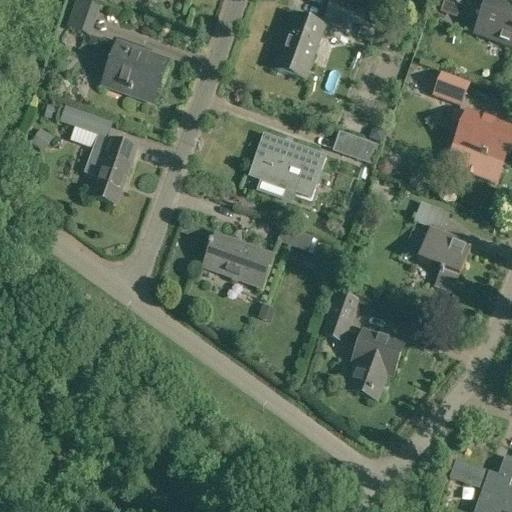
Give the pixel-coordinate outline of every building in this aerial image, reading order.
[(330,0),(322,24),(349,33),(353,22),(358,24),(363,10),(358,8),(358,6),(342,0),(330,0)] [(436,0),(436,1),(464,11),(467,0),(436,0)] [(489,0),(476,35),(511,48),(511,6),(495,0),(489,0)] [(65,30),(90,39),(100,10),(76,1),(65,30)] [(273,71),(304,82),(324,28),(293,17),(273,71)] [(102,88),(152,105),(167,63),(117,45),(102,88)] [(432,99),(461,110),(470,86),(441,75),(432,99)] [(51,121),(54,109),(47,107),(44,120),(51,121)] [(90,198),(116,207),(131,164),(136,150),(108,139),(112,126),(65,108),(59,124),(81,132),(97,138),(93,151),(84,175),(97,180),(90,198)] [(456,169),(488,181),(495,163),(501,165),(511,137),(511,131),(455,110),(452,119),(463,123),(454,147),(463,150),(456,169)] [(31,145),(43,153),(51,141),(40,133),(31,145)] [(333,153),(372,166),(379,147),(339,134),(333,153)] [(263,136),(248,178),(311,200),(326,158),(263,136)] [(380,174),(385,176),(390,173),(392,168),(389,162),(384,160),(379,162),(377,168),(380,174)] [(366,205),(374,207),(376,198),(368,196),(366,205)] [(429,229),(436,211),(420,205),(413,224),(429,230),(429,229)] [(277,244),(308,255),(313,239),(283,228),(277,244)] [(433,289),(451,295),(470,244),(429,229),(429,230),(417,262),(440,270),(433,289)] [(202,270),(261,291),(273,257),(216,236),(202,270)] [(215,285),(214,294),(241,298),(242,288),(215,285)] [(319,338),(342,346),(346,334),(358,302),(339,296),(334,294),(319,338)] [(271,309),(266,308),(262,308),(258,319),(262,321),(266,323),(270,323),(274,312),(271,309)] [(349,392),(377,402),(386,375),(393,378),(404,347),(364,333),(353,364),(359,365),(349,392)] [(511,511),(511,461),(504,459),(498,477),(455,462),(449,480),(482,492),(474,511),(511,511)]
